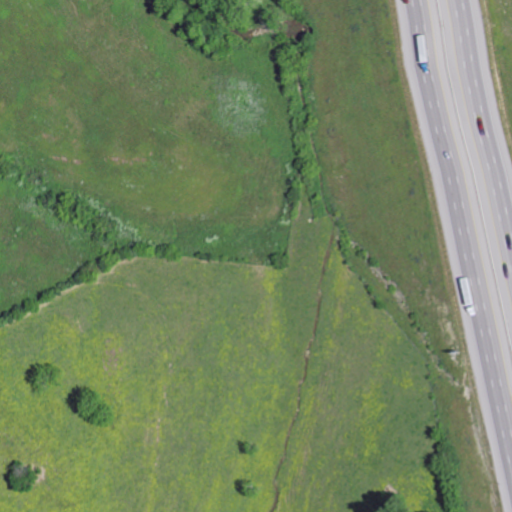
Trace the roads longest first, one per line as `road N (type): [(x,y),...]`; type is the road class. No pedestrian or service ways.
road 1 (motorway): [(418,0),(511,454)]
road 2 (motorway): [(511,245),(460,0)]
